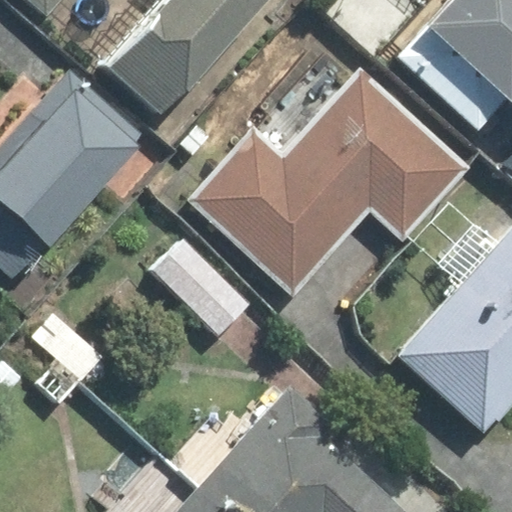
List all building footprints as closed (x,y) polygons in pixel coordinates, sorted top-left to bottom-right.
[(6,0),(137,121),(249,0),(6,0)] [(511,0),(415,0),(359,61),(450,145),(483,110),(511,136),(511,0)] [(230,140),(167,215),(283,312),(359,222),(388,247),(454,169),(337,71),(258,164),(230,140)] [(0,276),(125,152),(52,79),(0,130),(0,276)] [(511,228),(504,221),(372,363),(462,447),(511,393),(511,228)] [(232,307),(165,241),(134,272),(201,338),(232,307)] [(86,360),(40,317),(14,345),(60,388),(86,360)] [(396,511),(240,397),(154,511),(396,511)]
